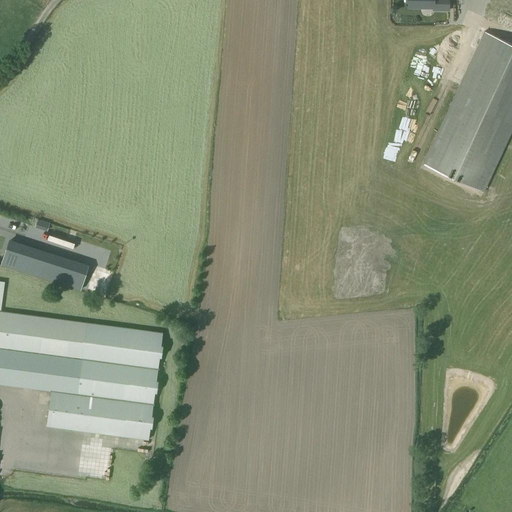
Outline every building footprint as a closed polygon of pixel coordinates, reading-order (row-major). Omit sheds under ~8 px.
[(405,0),(405,2),(408,3),(407,7),(433,8),(432,10),(448,11),(448,0),(405,0)] [(511,0),(494,0),(486,20),(511,30),(511,0)] [(497,164),(511,121),(511,46),(474,33),(438,132),(456,138),(458,133),(466,136),(461,151),(497,164)] [(66,259),(8,240),(1,264),(30,273),(32,267),(60,276),(66,259)] [(0,384),(52,391),(47,426),(149,438),(163,331),(0,311),(0,384)]
